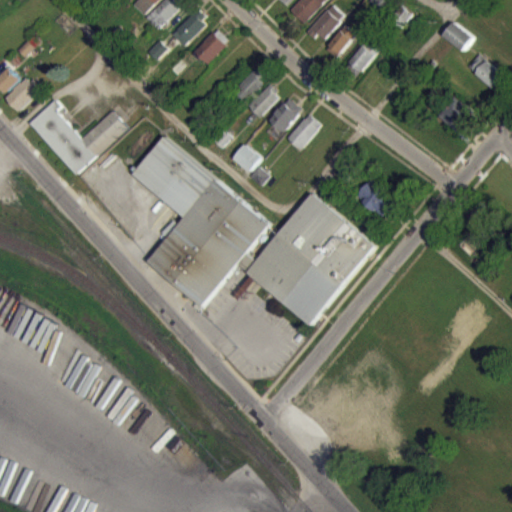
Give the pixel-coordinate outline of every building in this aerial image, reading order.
[(147,23),(169,0),(147,0),(136,12),(147,23)] [(162,37),(188,10),(177,0),(174,0),(150,26),(162,37)] [(275,0),(288,12),(299,0),(275,0)] [(306,30),(333,5),(328,0),(310,0),(293,17),(306,30)] [(376,0),(370,12),(384,20),(392,7),(378,0),(376,0)] [(325,49),(348,24),(335,12),(312,37),(325,49)] [(200,19),(176,41),(188,54),(212,31),(200,19)] [(446,43),(466,59),(477,45),(457,30),(446,43)] [(360,41),(348,32),(330,57),(341,66),(360,41)] [(198,60),(211,72),(234,48),(220,36),(198,60)] [(21,58),(28,65),(43,50),(36,43),(21,58)] [(151,60),(160,68),(171,56),(162,48),(151,60)] [(362,84),(380,59),(368,50),(350,74),(362,84)] [(479,82),(500,99),(511,85),(490,68),(479,82)] [(0,88),(0,89),(11,101),(25,88),(13,76),(0,88)] [(270,87),(260,76),(236,98),(246,109),(270,87)] [(9,106),(23,119),(43,99),(29,85),(9,106)] [(253,114),(264,125),(284,103),(273,93),(253,114)] [(462,139),(478,121),(460,105),(444,123),(462,139)] [(306,117),(292,106),(273,128),(288,140),(306,117)] [(33,131),(80,182),(131,135),(116,119),(85,147),(64,123),(69,118),(59,108),(33,131)] [(325,132),(311,122),(291,146),(305,157),(325,132)] [(275,230),(167,145),(137,183),(189,224),(153,271),(208,314),(241,271),(251,280),(260,268),(251,261),(275,230)] [(255,179),(265,164),(248,152),(237,168),(255,179)] [(273,184),(262,174),(253,184),(264,194),(273,184)] [(390,227),(403,209),(373,187),(360,205),(390,227)] [(252,281),(315,332),(380,252),(316,201),(252,281)]
